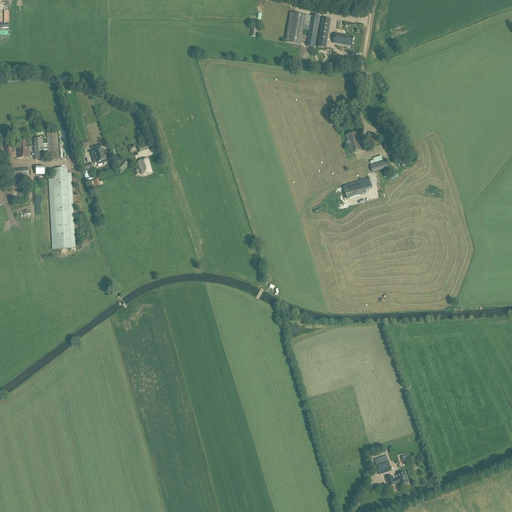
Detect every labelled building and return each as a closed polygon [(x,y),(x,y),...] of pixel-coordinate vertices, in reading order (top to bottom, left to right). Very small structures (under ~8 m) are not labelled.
[(311,15),(311,17),(290,13),(285,43),(300,46),(303,31),(308,32),(306,46),(314,48),(320,16),(311,15)] [(326,49),(331,20),(322,18),(317,47),(326,49)] [(252,28),(251,37),(258,38),(259,29),(252,28)] [(352,46),(353,37),(335,34),(334,44),(347,46),(347,45),(352,46)] [(44,159),(43,157),(44,157),(44,158),(45,159),(45,158),(45,157),(48,157),(48,161),(59,161),(57,131),(47,131),(46,132),(47,144),(43,144),(43,139),(33,139),(34,160),(43,160),(44,161),(45,161),(45,160),(45,159),(44,159)] [(359,138),(358,138),(357,133),(353,134),(350,135),(346,136),(351,155),(354,154),(355,154),(359,153),(359,152),(363,151),(360,141),(360,140),(359,138)] [(377,135),(367,138),(370,150),(380,146),(377,135)] [(28,141),(18,142),(18,158),(29,158),(28,141)] [(130,154),(136,152),(134,145),(128,147),(130,154)] [(124,146),(119,147),(122,157),(128,156),(126,150),(125,150),(124,146)] [(103,151),(103,150),(98,151),(102,164),(109,162),(106,151),(103,151)] [(102,164),(98,151),(93,153),(94,154),(91,155),(93,162),(94,161),(95,164),(96,163),(97,166),(102,164)] [(148,159),(138,162),(140,171),(138,171),(138,170),(135,171),(136,176),(140,175),(139,174),(141,174),(142,176),(152,172),(148,159)] [(121,173),(129,165),(124,160),(116,169),(121,173)] [(372,173),(387,168),(385,161),(370,165),(372,173)] [(92,164),(82,167),(83,173),(93,170),(92,164)] [(32,176),(45,176),(44,170),(46,170),(46,168),(44,168),(44,167),(32,168),(32,176)] [(14,170),(14,182),(28,181),(28,169),(14,170)] [(52,170),(56,249),(75,248),(71,175),(68,176),(67,169),(52,170)] [(92,185),(94,185),(95,188),(100,186),(98,179),(91,181),(92,185)] [(346,197),(372,189),(369,179),(343,187),(346,197)] [(392,472),(388,461),(376,465),(380,475),(392,472)] [(393,476),(386,478),(389,487),(396,485),(395,484),(399,483),(400,486),(409,483),(405,473),(396,476),(397,479),(394,480),(393,476)]
